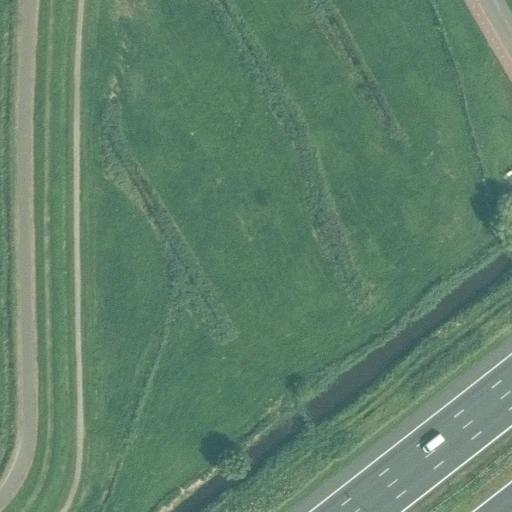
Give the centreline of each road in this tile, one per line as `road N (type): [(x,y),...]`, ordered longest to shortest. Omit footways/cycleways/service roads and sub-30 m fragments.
road 1 (unknown): [(61,511),(74,491),(80,445),(81,0)]
road 2 (motorway): [(511,389),(355,511)]
